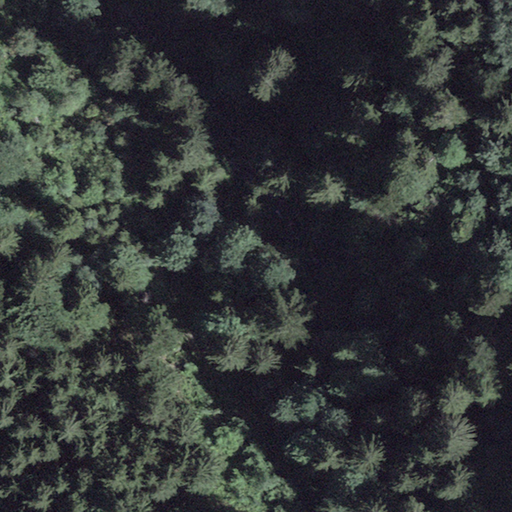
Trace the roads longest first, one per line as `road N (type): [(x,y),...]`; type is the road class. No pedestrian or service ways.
road 1 (track): [(443,0),(465,109),(511,228)]
road 2 (track): [(193,511),(118,472),(48,457),(7,482),(0,498)]
